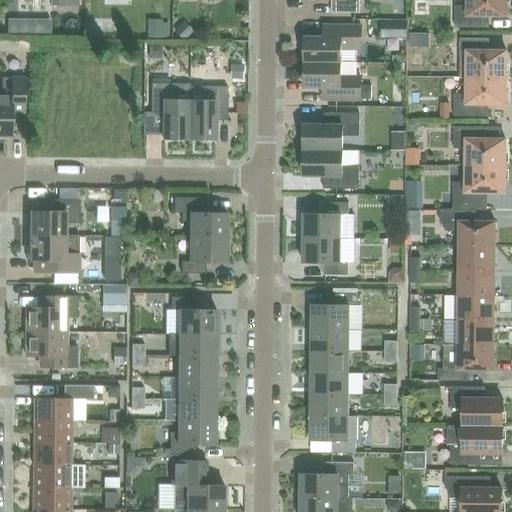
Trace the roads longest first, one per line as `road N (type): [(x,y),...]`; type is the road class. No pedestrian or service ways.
road 1 (residential): [(261,511),(265,179)]
road 2 (residential): [(265,179),(0,173)]
road 3 (residential): [(265,179),(267,0)]
